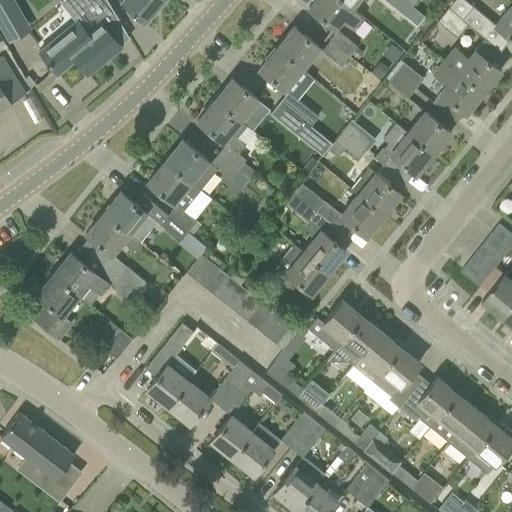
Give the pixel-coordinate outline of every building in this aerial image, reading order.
[(12,0),(0,0),(0,18),(18,8),(12,0)] [(120,21),(107,0),(89,0),(83,5),(97,23),(87,32),(77,19),(38,51),(56,73),(74,58),(86,73),(120,45),(108,30),(120,21)] [(44,0),(51,11),(67,0),(44,0)] [(119,0),(119,1),(128,10),(144,23),(163,0),(119,0)] [(351,6),(342,0),(313,0),(308,7),(323,20),(333,28),(340,19),(353,29),(363,16),(351,6)] [(411,5),(404,0),(385,0),(391,4),(416,25),(423,15),(411,5)] [(453,0),(447,7),(467,23),(481,34),(492,21),(473,5),(466,0),(453,0)] [(511,3),(494,24),(511,39),(511,3)] [(467,23),(447,7),(445,11),(437,20),(457,36),(465,26),(467,23)] [(293,26),(275,47),(301,68),(318,46),(293,26)] [(337,30),(329,39),(349,56),(357,46),(337,30)] [(349,56),(329,39),(321,48),(341,64),(349,56)] [(453,46),(442,59),(482,91),(499,70),(474,49),(467,57),(453,46)] [(301,68),(275,47),(258,68),(283,89),(301,68)] [(482,91),(442,59),(431,73),(445,84),(439,92),(464,113),(482,91)] [(379,61),(370,72),(380,80),(389,69),(379,61)] [(403,61),(394,71),(414,87),(423,77),(403,61)] [(414,87),(394,71),(387,80),(407,96),(414,87)] [(231,77),(214,99),(239,119),(256,98),(231,77)] [(0,108),(10,102),(0,85),(0,108)] [(279,101),(299,117),(309,126),(317,116),(307,108),(287,91),(279,101)] [(225,144),(218,153),(238,169),(245,160),(237,153),(244,145),(236,137),(246,125),(239,120),(239,119),(214,99),(196,120),(225,144)] [(299,117),(279,101),(272,110),(292,126),(299,117)] [(424,111),(407,131),(406,132),(432,153),(449,131),(424,111)] [(406,132),(407,131),(395,121),(382,137),(388,141),(383,147),(390,152),(389,153),(414,174),(432,153),(406,132)] [(352,123),(345,132),(365,149),(372,139),(352,123)] [(365,149),(345,132),(337,141),(357,158),(365,149)] [(181,139),(164,160),(199,189),(217,168),(230,179),(238,169),(218,153),(210,162),(207,159),(197,151),(181,139)] [(175,205),(167,214),(187,230),(195,220),(182,210),(199,189),(164,160),(146,181),(162,194),(172,202),(175,205)] [(350,187),(357,193),(382,214),(399,192),(367,166),(350,187)] [(302,184),(295,194),(340,230),(347,221),(365,235),(382,214),(357,193),(340,213),(324,199),(322,201),(302,184)] [(120,190),(102,212),(139,242),(156,221),(145,212),(145,211),(120,190)] [(317,233),(302,251),(327,271),(345,250),(332,240),(340,230),(295,194),(287,203),(307,219),(304,223),(317,233)] [(139,242),(102,212),(85,233),(100,246),(110,254),(120,241),(132,250),(139,242)] [(187,230),(167,214),(160,223),(180,239),(187,230)] [(511,232),(499,222),(491,232),(510,247),(511,244),(511,232)] [(491,232),(484,241),(503,256),(510,247),(491,232)] [(484,241),(476,250),(495,266),(503,256),(484,241)] [(327,271),(302,251),(293,243),(279,260),(279,263),(275,268),(283,275),(285,272),(295,280),(310,293),(327,271)] [(476,250),(469,260),(488,275),(495,266),(476,250)] [(70,252),(52,273),(78,294),(86,283),(100,295),(109,285),(110,285),(129,300),(137,291),(118,276),(93,255),(85,264),(70,252)] [(185,272),(194,279),(209,260),(200,253),(185,272)] [(194,279),(203,286),(218,267),(209,260),(194,279)] [(488,275),(469,260),(461,269),(480,285),(488,275)] [(126,266),(118,276),(137,291),(144,281),(126,266)] [(203,286),(212,293),(227,274),(218,267),(203,286)] [(229,276),(236,281),(239,284),(246,274),(236,267),(229,276)] [(482,299),(502,316),(511,302),(511,277),(504,271),(482,299)] [(78,294),(52,273),(35,294),(46,303),(33,319),(56,338),(69,322),(60,315),(73,299),(78,294)] [(212,293),(221,300),(236,281),(229,276),(227,274),(212,293)] [(221,300),(229,307),(244,288),(239,284),(236,281),(221,300)] [(229,307),(238,314),(253,295),(244,288),(229,307)] [(238,314),(247,321),(262,302),(253,295),(238,314)] [(307,328),(333,349),(361,315),(341,298),(322,322),(316,317),(307,328)] [(247,321),(256,328),(271,309),(262,302),(247,321)] [(511,302),(502,316),(511,323),(511,302)] [(256,328),(265,335),(280,316),(271,309),(256,328)] [(346,360),(351,365),(380,330),(361,315),(333,349),(346,360)] [(265,335),(273,342),(288,323),(280,316),(265,335)] [(146,388),(167,405),(187,380),(167,363),(182,344),(191,331),(192,332),(192,331),(180,322),(180,323),(147,364),(158,373),(146,388)] [(288,323),(273,342),(283,349),(297,330),(288,323)] [(103,348),(115,358),(131,338),(119,328),(103,348)] [(351,365),(370,381),(399,346),(380,330),(351,365)] [(223,378),(234,387),(249,368),(217,343),(210,351),(231,367),(223,378)] [(399,346),(370,381),(389,396),(387,398),(397,405),(408,392),(400,385),(406,378),(419,362),(399,346)] [(265,371),(275,378),(291,390),(297,382),(286,374),(289,371),(274,360),(265,371)] [(249,368),(234,387),(245,396),(251,388),(259,394),(268,383),(249,368)] [(415,401),(415,402),(406,413),(416,421),(418,418),(428,426),(429,425),(428,425),(435,417),(456,392),(436,376),(415,401)] [(187,380),(167,405),(188,422),(209,397),(187,380)] [(296,394),(310,406),(316,398),(302,387),(296,394)] [(428,425),(448,441),(475,408),(456,392),(435,417),(428,425)] [(320,414),(334,425),(340,417),(326,406),(320,414)] [(466,456),(473,449),(494,423),(475,408),(448,441),(466,456)] [(0,434),(0,435),(39,466),(54,478),(73,454),(18,411),(6,427),(0,434)] [(284,434),(294,442),(313,419),(302,411),(284,434)] [(210,439),(231,456),(251,431),(230,414),(210,439)] [(313,419),(294,442),(291,447),(302,455),(324,428),(313,419)] [(251,431),(231,456),(252,473),(280,438),(259,421),(251,431)] [(354,441),(363,448),(378,430),(368,422),(354,441)] [(493,465),(511,441),(511,433),(505,428),(503,431),(494,423),(473,449),(493,465)] [(364,447),(363,448),(391,471),(397,464),(400,460),(381,444),(387,437),(378,430),(377,430),(371,438),(364,447)] [(345,445),(337,455),(345,461),(353,451),(345,445)] [(274,490),(295,507),(315,482),(324,471),(303,455),(295,465),(294,465),(286,475),(274,490)] [(345,488),(356,497),(377,470),(367,462),(352,481),(345,488)] [(391,472),(410,487),(416,479),(397,464),(391,471),(391,472)] [(377,470),(356,497),(367,506),(373,498),(389,479),(377,470)] [(416,479),(410,487),(428,501),(441,486),(423,471),(416,479)] [(315,482),(295,507),(300,511),(325,511),(336,499),(315,482)] [(454,511),(468,511),(473,506),(465,499),(454,511)]
